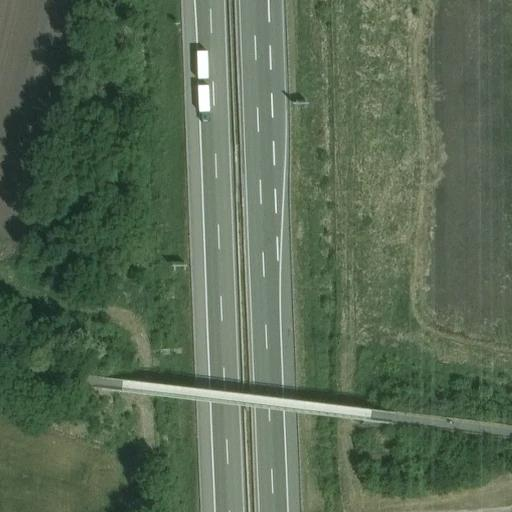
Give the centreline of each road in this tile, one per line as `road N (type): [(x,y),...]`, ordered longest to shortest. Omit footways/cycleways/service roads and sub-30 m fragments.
road 1 (motorway): [(274,511),(256,0)]
road 2 (motorway): [(213,0),(230,511)]
